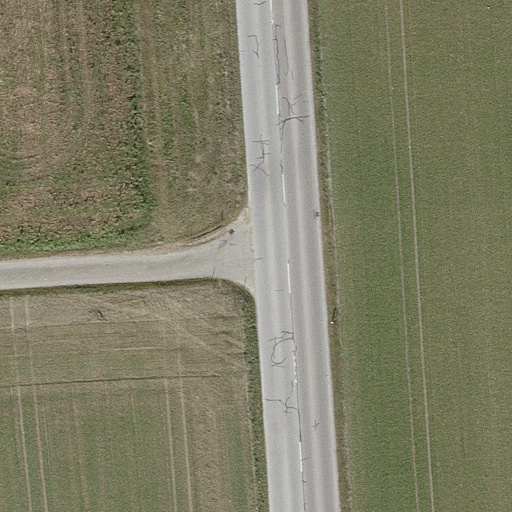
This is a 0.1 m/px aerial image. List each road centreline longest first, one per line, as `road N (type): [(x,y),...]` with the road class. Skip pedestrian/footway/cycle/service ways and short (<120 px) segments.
road 1 (tertiary): [(307,511),(272,0)]
road 2 (track): [(290,256),(0,276)]
